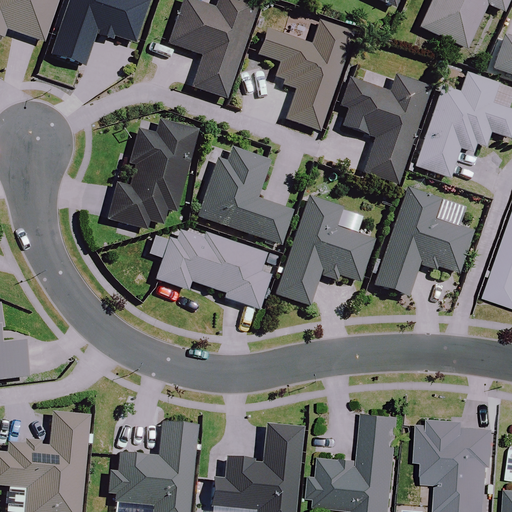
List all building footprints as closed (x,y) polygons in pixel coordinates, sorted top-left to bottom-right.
[(44,48),(60,0),(0,0),(0,40),(1,41),(3,34),(44,48)] [(69,0),(52,51),(49,58),(81,70),(94,35),(131,48),(146,5),(133,0),(69,0)] [(255,7),(234,0),(218,0),(215,13),(182,2),(167,49),(201,60),(190,91),(223,102),(255,7)] [(398,0),(369,0),(394,11),(398,0)] [(431,0),(417,31),(464,52),(484,8),(500,15),(506,0),(431,0)] [(352,35),(318,23),(310,48),(264,32),(255,57),(278,65),(273,81),(296,89),(285,123),(318,134),(352,35)] [(511,40),(502,38),(491,72),(511,79),(511,40)] [(510,92),(464,76),(457,96),(440,89),(412,169),(447,182),(458,150),(471,155),(474,147),(482,150),(488,135),(508,142),(511,128),(511,114),(504,111),(510,92)] [(426,90),(394,79),(389,96),(350,83),(335,128),(374,140),(362,178),(394,189),(426,90)] [(196,131),(158,122),(154,138),(137,134),(124,188),(116,186),(107,223),(146,232),(148,223),(162,227),(166,211),(176,213),(196,131)] [(267,165),(231,152),(226,166),(217,163),(196,221),(276,249),(288,214),(254,203),(267,165)] [(437,204),(404,193),(373,289),(405,299),(416,266),(456,279),(470,235),(431,222),(437,204)] [(340,210),(308,199),(274,299),(306,310),(318,274),(358,287),(373,244),(333,230),(340,210)] [(511,212),(485,299),(511,307),(511,212)] [(168,231),(165,243),(145,237),(140,254),(160,260),(153,283),(186,293),(188,284),(223,295),(221,301),(257,312),(267,279),(256,276),(262,256),(198,236),(197,240),(168,231)] [(0,381),(25,380),(22,343),(0,345),(0,381)] [(77,511),(86,418),(51,415),(48,449),(5,445),(4,454),(0,453),(0,488),(26,491),(24,511),(77,511)] [(388,511),(397,418),(365,415),(360,462),(318,457),(313,510),(337,511),(388,511)] [(462,424),(421,421),(417,464),(424,464),(422,486),(439,488),(436,511),(484,511),(491,430),(462,428),(462,424)] [(185,511),(194,428),(161,424),(158,457),(118,453),(113,506),(153,510),(152,511),(185,511)] [(291,511),(298,432),(265,429),(262,464),(225,461),(224,484),(212,483),(210,504),(256,507),(255,511),(291,511)]
